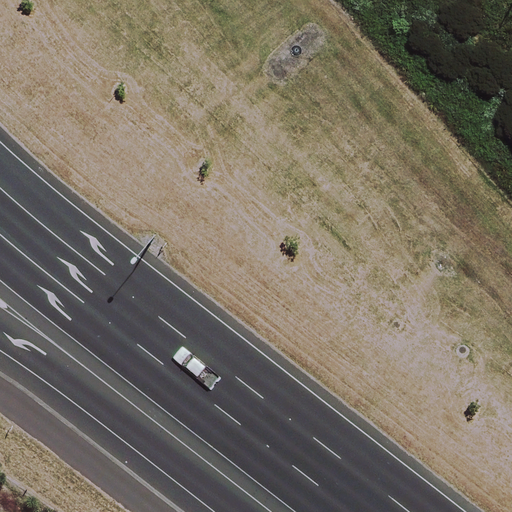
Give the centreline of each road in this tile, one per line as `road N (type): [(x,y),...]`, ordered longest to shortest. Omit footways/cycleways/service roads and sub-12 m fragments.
road 1 (trunk): [(357,511),(115,321),(0,212)]
road 2 (trunk): [(242,511),(0,329)]
